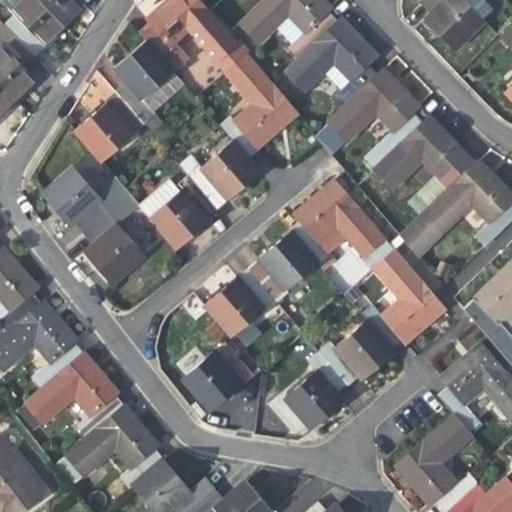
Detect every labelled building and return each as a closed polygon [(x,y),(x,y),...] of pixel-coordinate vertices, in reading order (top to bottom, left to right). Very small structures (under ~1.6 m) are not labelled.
[(39,0),(21,0),(11,10),(0,19),(0,21),(3,25),(31,53),(50,35),(62,23),(39,0)] [(83,4),(79,0),(39,0),(62,23),(72,13),(83,4)] [(188,32),(211,12),(200,0),(166,0),(145,18),(148,21),(170,47),(175,43),(188,32)] [(304,33),(327,10),(330,8),(322,0),(264,0),(240,23),(258,42),(287,15),(304,33)] [(418,0),(430,12),(442,0),(466,0),(482,17),(491,9),(482,0),(418,0)] [(485,20),(482,17),(466,0),(442,0),(430,12),(423,18),(439,35),(454,50),(485,20)] [(0,19),(11,10),(5,4),(0,6),(0,19)] [(338,21),(327,10),(304,33),(288,48),(299,59),(338,21)] [(207,53),(230,34),(211,12),(188,32),(207,53)] [(341,89),(368,63),(376,55),(360,38),(341,19),(338,21),(299,59),(286,72),(304,91),(324,72),(341,89)] [(147,39),(160,55),(170,47),(148,21),(138,30),(147,39)] [(509,48),(511,45),(511,23),(498,36),(509,48)] [(34,56),(31,53),(3,25),(0,27),(0,40),(3,44),(0,47),(0,82),(15,97),(24,88),(34,78),(24,67),(34,56)] [(246,53),(230,34),(207,53),(223,73),(246,53)] [(114,67),(127,83),(155,115),(182,92),(168,76),(174,71),(160,55),(147,39),(132,52),(114,67)] [(175,43),(170,47),(160,55),(174,71),(177,74),(191,62),(175,43)] [(223,73),(249,103),(272,83),(246,53),(223,73)] [(379,74),(368,63),(341,89),(334,96),(345,107),(379,74)] [(393,132),(414,111),(419,107),(403,90),(383,70),(379,74),(345,107),(329,122),(347,141),(375,114),(393,132)] [(0,111),(5,107),(15,97),(0,82),(0,111)] [(145,124),(155,115),(127,83),(117,91),(145,124)] [(249,103),(232,117),(258,148),(278,130),(298,114),(272,83),(249,103)] [(102,160),(145,124),(117,91),(98,108),(74,128),(102,160)] [(425,122),(414,111),(393,132),(365,158),(376,169),(425,122)] [(258,148),(232,117),(229,114),(219,123),(232,139),(247,156),(258,148)] [(169,132),(155,115),(145,124),(159,140),(169,132)] [(438,179),(459,159),(464,154),(447,136),(429,118),(425,122),(376,169),(393,187),(421,161),(438,179)] [(201,165),(226,195),(228,198),(244,184),(260,171),(247,156),(232,139),(201,165)] [(226,195),(201,165),(190,153),(178,163),(188,174),(214,205),(226,195)] [(470,170),(459,159),(438,179),(428,189),(439,200),(470,170)] [(486,223),(511,198),(511,194),(498,181),(479,161),(470,170),(439,200),(424,214),(442,232),(470,206),(486,223)] [(69,227),(74,223),(101,200),(73,167),(41,193),(41,194),(55,211),(69,227)] [(180,190),(204,219),(217,208),(214,205),(188,174),(175,185),(180,190)] [(170,178),(139,204),(143,208),(149,215),(180,190),(175,185),(170,178)] [(295,211),(302,219),(330,252),(347,237),(372,267),(393,249),(333,179),(310,198),(295,211)] [(207,222),(204,219),(180,190),(149,215),(177,248),(194,234),(207,222)] [(91,243),(117,221),(124,215),(138,203),(129,192),(115,204),(82,232),(91,243)] [(101,200),(74,223),(82,232),(115,204),(108,195),(101,200)] [(511,219),(511,198),(486,223),(473,235),(484,246),(511,219)] [(139,204),(138,203),(124,215),(129,220),(143,208),(139,204)] [(330,252),(302,219),(289,230),(318,263),(330,252)] [(145,255),(117,221),(91,243),(84,249),(100,268),(112,282),(145,255)] [(256,258),(258,261),(284,291),(318,263),(289,230),(271,246),(256,258)] [(0,316),(31,291),(37,286),(21,267),(4,247),(0,250),(0,316)] [(382,314),(401,336),(405,341),(424,324),(444,308),(393,249),(372,267),(400,299),(382,314)] [(284,291),(258,261),(249,269),(275,299),(284,291)] [(511,263),(510,261),(492,278),(473,297),(499,324),(511,310),(511,263)] [(239,277),(265,307),(275,299),(249,269),(239,277)] [(265,307),(239,277),(237,275),(226,284),(205,302),(233,335),(265,307)] [(41,302),(31,291),(0,316),(0,321),(8,330),(41,302)] [(511,337),(499,324),(473,297),(463,307),(511,364),(511,337)] [(48,361),(73,340),(76,337),(61,319),(44,300),(41,302),(8,330),(0,336),(0,366),(4,371),(35,345),(48,361)] [(389,346),(401,336),(382,314),(372,303),(361,313),(366,319),(389,346)] [(333,347),(357,375),(361,379),(378,364),(394,351),(389,346),(366,319),(333,347)] [(246,347),(260,333),(250,323),(235,337),(246,347)] [(84,352),(73,340),(48,361),(31,376),(41,388),(84,352)] [(225,341),(181,378),(196,395),(208,410),(252,373),(225,341)] [(347,384),(357,375),(333,347),(329,342),(319,351),(347,384)] [(441,375),(448,383),(464,403),(483,387),(511,421),(511,380),(480,343),(456,362),(441,375)] [(316,368),(337,393),(347,384),(319,351),(309,360),(316,368)] [(88,415),(113,393),(117,390),(101,372),(84,352),(41,388),(16,410),(34,431),(74,398),(88,415)] [(344,401),(337,393),(316,368),(283,396),(312,428),(325,417),(344,401)] [(477,417),(464,403),(448,383),(437,393),(454,414),(465,427),(477,417)] [(124,405),(113,393),(88,415),(76,425),(86,437),(124,405)] [(129,468),(154,447),(157,444),(140,425),(124,405),(86,437),(66,455),(84,476),(114,451),(129,468)] [(429,503),(433,500),(456,480),(440,462),(472,434),(465,427),(454,414),(395,464),(414,486),(429,503)] [(0,475),(19,461),(0,436),(0,475)] [(163,457),(154,447),(129,468),(119,477),(128,487),(131,485),(163,457)] [(163,511),(169,507),(190,489),(178,474),(163,457),(131,485),(154,511),(163,511)] [(0,511),(18,511),(43,493),(19,461),(0,475),(0,511)] [(456,480),(433,500),(443,511),(477,483),(467,471),(456,480)] [(190,489),(169,507),(173,511),(185,511),(214,487),(205,477),(190,489)] [(506,511),(511,507),(511,482),(507,477),(487,494),(466,511),(506,511)] [(246,481),(224,499),(214,509),(216,511),(271,511),(273,511),(261,497),(246,481)] [(443,511),(466,511),(487,494),(477,483),(443,511)] [(209,511),(214,509),(224,499),(214,487),(185,511),(209,511)] [(325,511),(316,501),(302,511),(325,511)] [(346,511),(338,501),(325,511),(346,511)]
